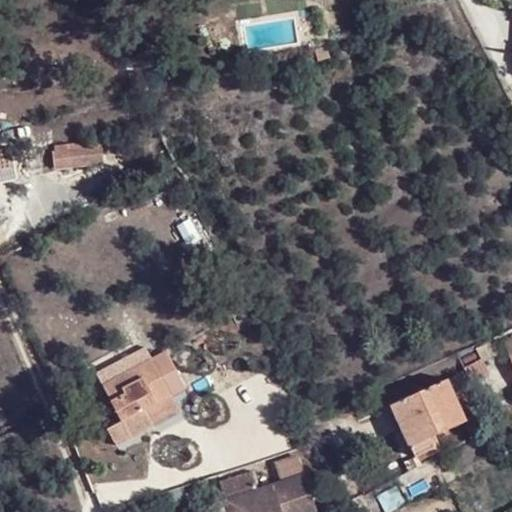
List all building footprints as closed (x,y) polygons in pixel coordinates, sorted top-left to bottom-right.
[(8,142),(0,144),(0,182),(19,177),(8,142)] [(45,162),(55,161),(55,150),(44,150),(45,162)] [(74,169),(73,150),(55,150),(55,161),(56,169),(74,169)] [(494,339),(459,355),(473,383),(492,375),(485,361),(502,352),(494,339)] [(100,369),(108,383),(158,355),(148,340),(100,369)] [(172,347),(165,351),(184,386),(191,382),(172,347)] [(158,355),(108,383),(136,435),(162,420),(151,405),(184,386),(165,351),(158,355)] [(473,383),(485,404),(503,396),(492,375),(473,383)] [(465,378),(453,383),(459,397),(470,393),(465,378)] [(459,397),(453,383),(399,409),(421,460),(442,451),(437,439),(471,425),(459,397)] [(187,392),(175,399),(184,417),(196,410),(187,392)] [(224,483),(233,511),(321,511),(304,459),(280,466),(285,483),(262,490),(256,472),(224,483)] [(434,471),(402,484),(409,501),(441,488),(434,471)]
